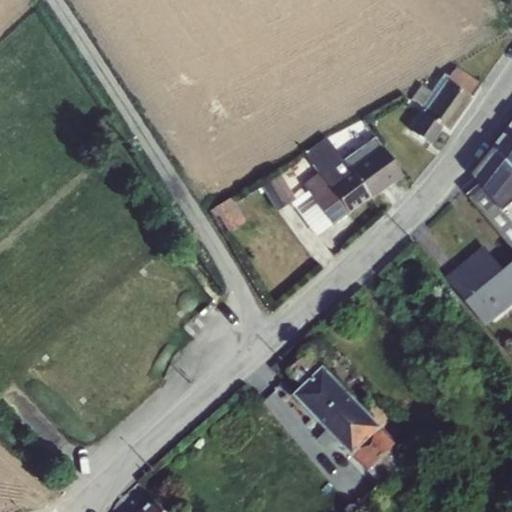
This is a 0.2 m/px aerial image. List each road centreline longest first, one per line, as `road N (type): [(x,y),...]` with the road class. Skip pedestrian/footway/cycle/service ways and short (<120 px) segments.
road 1 (residential): [(511,78),(441,176),(275,338),(64,511)]
road 2 (track): [(275,338),(49,0)]
